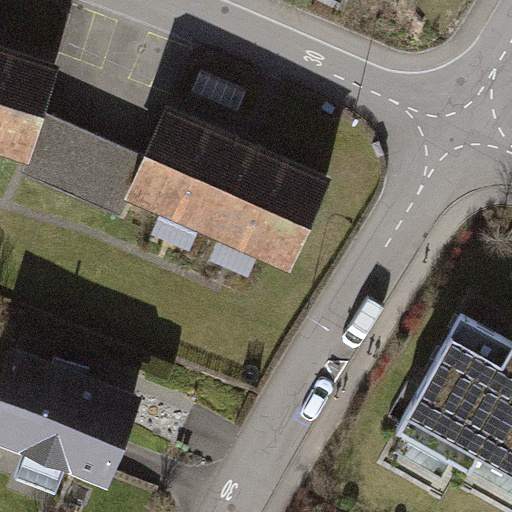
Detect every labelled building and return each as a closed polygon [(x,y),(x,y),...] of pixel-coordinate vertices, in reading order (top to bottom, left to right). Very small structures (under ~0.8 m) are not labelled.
[(72,75),(0,50),(0,155),(40,169),(57,119),(72,75)] [(343,183),(175,112),(153,164),(135,205),(303,276),(343,183)] [(135,205),(153,164),(57,119),(40,169),(31,180),(129,220),(135,205)] [(511,325),(465,299),(389,433),(467,477),(476,461),(511,481),(511,325)] [(144,392),(16,341),(0,381),(0,429),(112,474),(144,392)]
